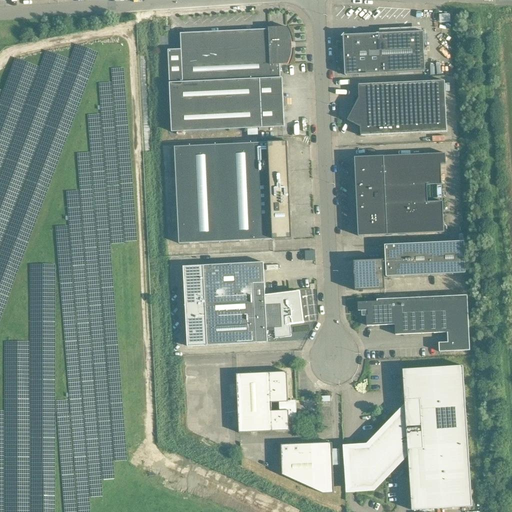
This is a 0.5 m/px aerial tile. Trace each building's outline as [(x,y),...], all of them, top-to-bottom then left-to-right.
[(435,11),(436,22),(446,22),(445,10),(435,11)] [(280,64),(288,64),(289,63),(290,60),(291,58),(291,56),(292,54),(292,52),(292,49),(292,47),(292,44),(292,42),(292,40),(291,39),(291,36),(290,34),(289,32),(288,29),(287,27),(269,28),(269,29),(181,33),(181,49),(168,50),(172,132),(285,127),(283,78),(281,78),(280,64)] [(346,76),(426,72),(424,32),(344,35),(346,76)] [(447,132),(445,81),(360,85),(359,85),(360,98),(348,121),(361,127),(361,136),(362,136),(447,132)] [(179,244),(292,239),(288,142),(175,147),(179,244)] [(428,202),(428,185),(442,184),(441,165),(446,164),(446,153),(355,158),(359,236),(444,232),(443,201),(428,202)] [(386,260),(354,261),(356,291),(391,289),(391,275),(393,275),(393,277),(466,273),(465,242),(385,245),(386,260)] [(300,291),(265,295),(264,262),(203,266),(184,267),(188,347),(208,346),(268,343),(268,339),(276,337),(276,339),(292,337),(290,324),(304,323),(300,291)] [(468,296),(378,300),(378,302),(358,303),(359,311),(362,311),(363,316),(367,316),(368,326),(396,325),(396,335),(448,333),(448,343),(439,343),(440,352),(470,351),(468,296)] [(355,449),(357,488),(373,487),(408,450),(409,450),(413,510),(473,506),(463,366),(403,370),(406,410),(369,448),(355,449)] [(237,374),(240,433),(290,431),(289,421),(297,421),(296,401),(288,401),(287,372),(237,374)] [(335,494),(334,466),(333,443),(282,445),(283,475),(324,494),(335,494)]
